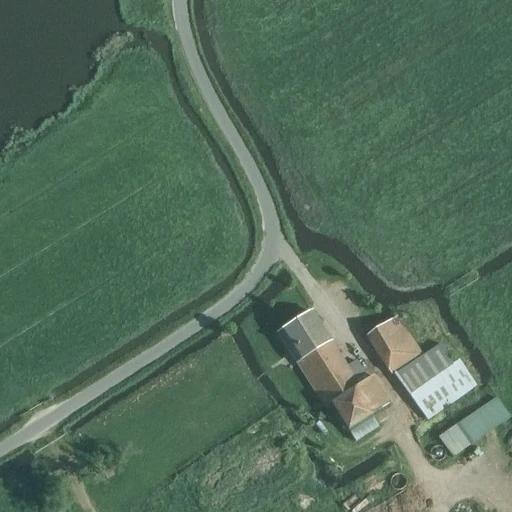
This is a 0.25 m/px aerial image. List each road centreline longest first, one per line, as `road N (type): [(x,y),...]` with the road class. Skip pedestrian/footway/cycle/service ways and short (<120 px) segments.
road 1 (unclassified): [(0,450),(246,290),(269,258),(258,180),(191,59),(181,0)]
road 2 (track): [(441,511),(443,491),(395,413),(395,398),(316,288),(271,244)]
